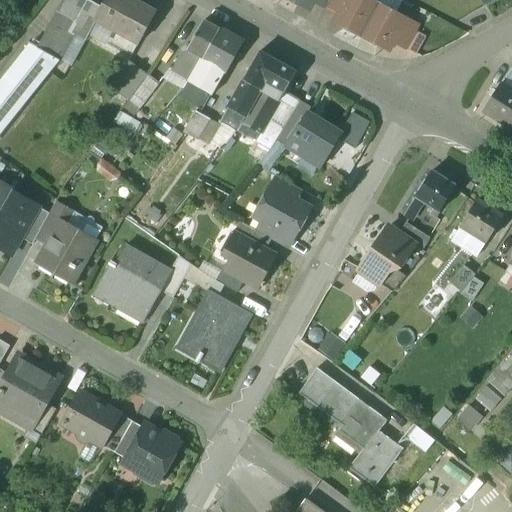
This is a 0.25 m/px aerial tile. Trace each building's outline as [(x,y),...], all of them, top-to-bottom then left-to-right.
[(100,8),(86,0),(64,0),(38,47),(38,49),(58,60),(59,60),(74,33),(76,29),(88,36),(96,20),(94,19),(100,8)] [(104,0),(100,8),(94,19),(96,20),(139,44),(156,14),(130,0),(104,0)] [(314,0),(290,0),(309,10),(314,2),(313,2),(314,0)] [(314,0),(313,2),(314,2),(326,8),(329,0),(314,0)] [(329,0),(326,8),(338,14),(345,0),(329,0)] [(379,4),(372,0),(345,0),(338,14),(335,21),(362,35),(379,4)] [(406,19),(379,4),(362,35),(389,50),(394,42),(406,19)] [(406,19),(394,42),(406,49),(419,26),(406,19)] [(203,21),(188,50),(202,58),(203,59),(219,30),(203,21)] [(88,36),(76,29),(74,33),(85,40),(88,36)] [(219,30),(203,59),(202,58),(196,68),(188,82),(211,94),(240,42),(219,30)] [(32,44),(0,83),(0,132),(58,60),(38,49),(38,47),(32,44)] [(276,62),(260,53),(229,108),(245,117),(260,91),(265,83),(276,62)] [(181,55),(171,72),(188,82),(196,68),(184,61),(186,58),(181,55)] [(128,62),(110,86),(129,101),(147,77),(128,62)] [(296,73),(276,62),(265,83),(284,94),(296,73)] [(147,77),(129,101),(140,109),(158,85),(147,77)] [(511,85),(504,80),(501,84),(511,90),(511,85)] [(284,94),(265,83),(260,91),(279,101),(283,94),(284,95),(284,94)] [(511,90),(501,84),(483,112),(511,130),(511,90)] [(279,101),(260,91),(245,117),(244,120),(261,129),(262,130),(268,119),(268,120),(279,101)] [(300,102),(294,98),(290,104),(296,108),(300,102)] [(229,108),(222,122),(238,130),(244,120),(245,117),(229,108)] [(197,141),(210,120),(196,113),(184,134),(197,141)] [(341,135),(307,114),(287,146),(305,158),(304,158),(314,164),(325,147),(331,151),(341,135)] [(268,120),(268,119),(262,130),(261,129),(255,140),(271,149),(283,128),(268,120)] [(455,187),(432,173),(416,197),(422,201),(419,205),(422,207),(425,203),(434,209),(430,216),(435,219),(455,187)] [(300,190),(277,177),(271,188),(294,201),(295,200),(300,190)] [(16,192),(0,183),(0,220),(15,195),(16,192)] [(271,188),(259,208),(268,212),(264,219),(293,236),(293,237),(295,238),(309,209),(295,200),(294,201),(271,188)] [(39,208),(15,195),(0,220),(0,249),(12,256),(21,239),(39,208)] [(416,197),(404,217),(410,221),(419,205),(422,201),(416,197)] [(75,211),(57,201),(50,214),(42,228),(54,235),(62,220),(68,223),(75,211)] [(493,210),(478,201),(457,234),(462,237),(463,235),(470,239),(473,235),(486,244),(503,216),(499,214),(502,210),(496,206),(493,210)] [(50,214),(39,208),(21,239),(33,245),(35,240),(42,228),(50,214)] [(293,236),(264,219),(257,232),(271,240),(286,249),(293,237),(293,236)] [(62,220),(54,235),(42,228),(35,240),(47,247),(37,264),(72,284),(97,239),(68,223),(62,220)] [(257,232),(240,223),(234,233),(265,250),(271,240),(257,232)] [(430,238),(407,223),(399,235),(414,246),(422,251),(430,238)] [(399,235),(388,228),(359,271),(380,285),(393,266),(398,258),(404,262),(414,246),(399,235)] [(234,233),(232,232),(221,252),(232,258),(226,270),(225,271),(244,281),(256,288),(266,271),(260,268),(269,252),(265,250),(234,233)] [(125,248),(115,265),(112,263),(104,277),(108,279),(101,291),(121,302),(117,310),(144,324),(161,292),(172,274),(171,273),(125,248)] [(180,257),(171,273),(172,274),(161,292),(173,299),(184,280),(192,266),(180,257)] [(208,277),(192,266),(184,280),(209,295),(209,294),(219,299),(225,287),(216,282),(208,277)] [(406,276),(393,266),(381,284),(392,292),(406,276)] [(451,285),(476,299),(487,281),(463,266),(451,285)] [(244,281),(225,271),(226,270),(223,269),(216,282),(225,287),(237,293),(244,281)] [(219,299),(209,294),(209,295),(191,327),(197,330),(188,345),(201,352),(195,363),(199,365),(200,363),(221,375),(252,317),(219,299)] [(311,342),(336,359),(347,343),(322,326),(311,342)] [(0,340),(0,363),(10,346),(0,340)] [(18,356),(0,388),(0,410),(7,414),(10,409),(32,422),(33,423),(45,403),(45,404),(59,379),(18,356)] [(511,358),(490,383),(505,396),(511,387),(511,358)] [(317,368),(299,394),(342,426),(335,436),(359,455),(348,469),(374,488),(403,450),(379,431),(387,420),(317,368)] [(95,402),(95,401),(82,393),(80,391),(61,426),(63,426),(77,433),(79,439),(84,443),(91,441),(100,446),(100,447),(101,448),(102,446),(120,415),(120,414),(119,413),(118,414),(108,408),(106,408),(95,402)] [(45,403),(33,423),(32,422),(23,437),(36,444),(56,410),(45,404),(45,403)] [(473,431),(484,417),(469,405),(458,419),(473,431)] [(120,415),(102,446),(114,453),(132,422),(120,415)] [(132,422),(114,453),(125,459),(143,428),(132,422)] [(125,459),(124,461),(142,471),(143,478),(153,483),(159,482),(179,446),(177,440),(163,433),(157,434),(157,435),(143,427),(125,459)] [(428,451),(435,440),(417,427),(409,438),(428,451)] [(321,511),(305,500),(296,511),(321,511)]
